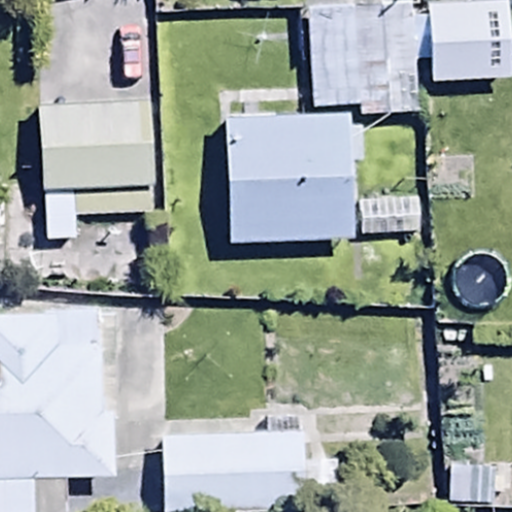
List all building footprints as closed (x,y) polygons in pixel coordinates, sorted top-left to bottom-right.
[(511,0),(488,0),(489,16),(511,15),(511,0)] [(309,18),(309,118),(357,118),(357,128),(418,128),(418,78),(426,78),(426,39),(408,39),(408,18),(309,18)] [(38,125),(44,254),(73,253),(72,232),(151,229),(146,120),(38,125)] [(225,126),(229,259),(350,256),(348,179),(359,178),(358,133),(332,133),(332,124),(225,126)] [(358,207),(359,247),(411,245),(410,205),(358,207)] [(0,511),(37,511),(38,496),(109,494),(106,326),(0,328),(0,511)] [(159,449),(159,511),(301,511),(301,425),(262,425),(262,447),(159,449)] [(491,511),(491,439),(439,439),(439,511),(491,511)]
